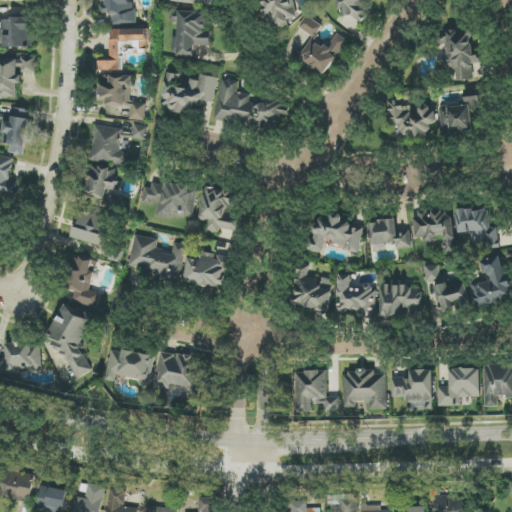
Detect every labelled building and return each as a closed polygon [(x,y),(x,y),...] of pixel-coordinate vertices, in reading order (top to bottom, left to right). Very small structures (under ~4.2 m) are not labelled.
[(134,24),(132,0),(100,0),(101,14),(111,14),(111,25),(134,24)] [(263,0),(265,26),(287,25),(287,19),(296,19),(294,0),(263,0)] [(337,0),(338,0),(339,10),(348,16),(352,16),(362,23),(370,13),(368,1),(368,0),(337,0)] [(211,46),(212,32),(206,32),(206,13),(179,12),(179,37),(173,37),(173,49),(179,49),(179,56),(195,57),(195,46),(211,46)] [(326,75),(348,41),(336,33),(326,48),(315,41),(324,27),(307,15),(299,28),(314,38),(300,59),(326,75)] [(3,19),(4,48),(34,47),(33,18),(3,19)] [(123,70),(123,50),(147,49),(147,29),(111,30),(111,59),(99,59),(99,71),(123,70)] [(457,81),(474,80),(473,64),(480,64),(479,56),(474,56),(472,30),(444,32),(447,69),(456,68),(457,81)] [(0,58),(0,97),(17,98),(18,83),(22,83),(23,73),(36,74),(37,59),(0,58)] [(219,78),(201,75),(200,81),(187,79),(188,76),(167,73),(162,105),(173,107),(172,112),(186,114),(187,108),(203,110),(204,102),(215,103),(219,78)] [(133,77),(101,75),(100,104),(132,106),(131,120),(146,121),(147,103),(132,102),(133,77)] [(216,120),(287,130),(291,103),(255,98),(255,95),(238,93),(240,82),(222,79),(216,120)] [(474,130),(471,107),(481,106),(480,97),(464,98),(465,105),(440,107),(443,134),(474,130)] [(389,101),(391,137),(431,136),(431,125),(437,125),(436,107),(420,108),(420,116),(412,117),(411,107),(398,107),(398,101),(389,101)] [(10,153),(26,155),(31,110),(14,108),(13,122),(5,121),(2,143),(11,144),(10,153)] [(91,160),(127,166),(129,153),(120,152),(124,130),(97,125),(91,160)] [(133,140),(146,141),(148,127),(135,125),(133,140)] [(15,158),(0,155),(0,193),(16,197),(19,182),(10,180),(15,158)] [(118,171),(91,166),(85,196),(113,201),(118,171)] [(194,217),(199,189),(154,181),(152,189),(145,188),(142,203),(158,206),(156,217),(173,220),(174,214),(194,217)] [(201,221),(208,222),(207,231),(219,233),(220,229),(240,232),(243,215),(236,214),(239,193),(206,188),(201,221)] [(500,247),(497,228),(491,228),(488,208),(457,212),(460,238),(472,236),(474,250),(500,247)] [(0,241),(2,242),(8,213),(0,210),(0,241)] [(456,253),(452,211),(431,213),(431,210),(415,212),(417,238),(425,238),(425,241),(444,239),(445,254),(456,253)] [(108,220),(82,211),(73,237),(99,246),(108,220)] [(360,252),(364,227),(341,223),(342,215),(334,213),(333,220),(317,217),(311,252),(324,254),(326,239),(336,240),(334,248),(360,252)] [(411,233),(397,233),(397,221),(370,222),(371,245),(397,244),(397,249),(411,249),(411,233)] [(130,269),(182,278),(187,246),(175,243),(173,252),(158,249),(159,240),(136,236),(130,269)] [(230,258),(205,253),(204,262),(190,259),(185,283),(224,290),(230,258)] [(91,291),(99,260),(76,254),(67,288),(77,290),(74,301),(98,307),(102,294),(91,291)] [(477,307),(511,298),(511,290),(504,256),(482,261),(485,274),(490,273),(492,280),(471,285),(477,307)] [(292,306),(329,312),(334,282),(308,277),(310,264),(299,262),(292,306)] [(441,281),(441,265),(426,266),(426,282),(441,281)] [(376,288),(352,287),(352,275),(339,275),(339,311),(363,312),(362,317),(375,317),(376,288)] [(436,284),(438,308),(469,305),(466,281),(436,284)] [(382,315),(422,315),(422,287),(382,287),(382,315)] [(93,371),(81,350),(95,316),(63,303),(49,339),(52,345),(59,348),(64,356),(66,357),(78,379),(93,371)] [(42,343),(7,344),(8,371),(42,370),(42,343)] [(155,357),(112,349),(106,380),(116,382),(117,376),(140,380),(139,386),(150,388),(155,357)] [(200,395),(205,359),(160,353),(155,389),(200,395)] [(511,364),(484,365),(486,407),(499,406),(498,398),(511,397),(511,364)] [(439,407),(461,406),(461,398),(481,397),(480,369),(450,369),(450,387),(438,387),(439,407)] [(392,378),(393,398),(406,397),(406,402),(434,401),(433,370),(410,371),(410,378),(392,378)] [(297,413),(314,412),(314,405),(325,404),(325,413),(341,412),(341,397),(328,398),(327,371),(296,372),(297,413)] [(345,408),(357,408),(356,402),(369,402),(369,411),(387,410),(386,374),(376,374),(376,371),(344,372),(345,408)] [(36,473),(5,468),(0,498),(31,503),(36,473)] [(76,497),(74,511),(102,511),(105,487),(89,484),(87,499),(76,497)] [(64,511),(69,491),(43,486),(38,510),(48,511),(64,511)] [(107,511),(139,511),(139,509),(125,507),(127,491),(111,489),(107,511)] [(357,511),(357,495),(341,495),(341,506),(332,506),(331,511),(357,511)] [(434,511),(464,511),(465,497),(435,496),(434,511)] [(217,511),(218,498),(199,498),(199,511),(217,511)] [(308,509),(307,501),(290,502),(290,511),(321,511),(322,509),(308,509)]
